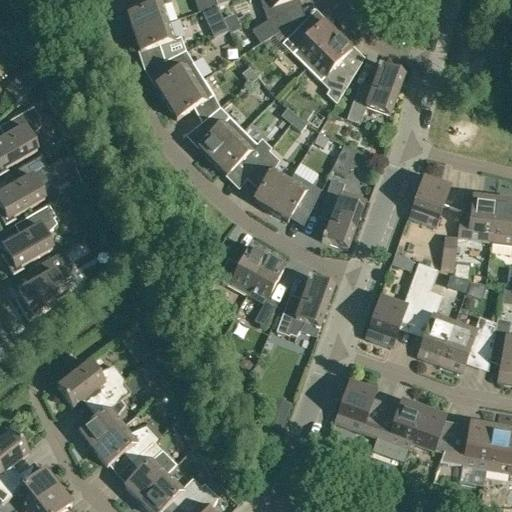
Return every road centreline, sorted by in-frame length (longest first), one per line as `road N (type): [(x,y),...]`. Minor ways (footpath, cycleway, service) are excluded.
road 1 (residential): [(364,280),(214,219),(148,115),(108,15),(113,0)]
road 2 (residential): [(109,511),(78,483),(0,321)]
road 3 (residential): [(511,405),(338,355)]
road 4 (residential): [(265,511),(292,481),(338,355)]
road 5 (residential): [(433,70),(346,30),(333,0)]
road 6 (residential): [(364,280),(407,162)]
